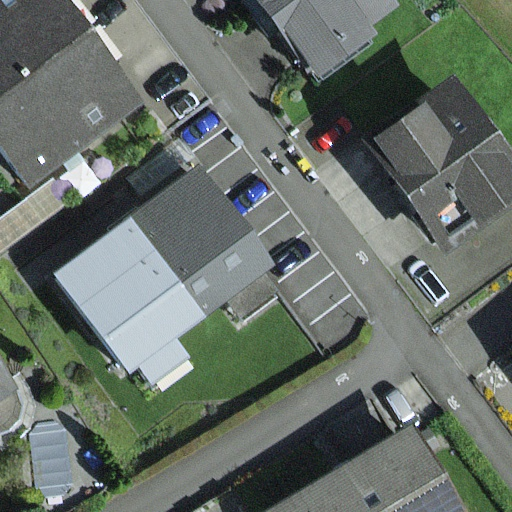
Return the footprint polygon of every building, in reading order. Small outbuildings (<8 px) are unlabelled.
[(0,0),(0,172),(13,189),(121,104),(39,0),(0,0)] [(256,0),(297,55),(367,4),(364,0),(256,0)] [(446,255),(511,206),(511,204),(434,99),(367,148),(446,255)] [(126,362),(252,271),(184,177),(58,269),(126,362)] [(0,430),(9,424),(0,409),(0,430)] [(246,511),(439,511),(394,427),(244,507),(246,511)]
